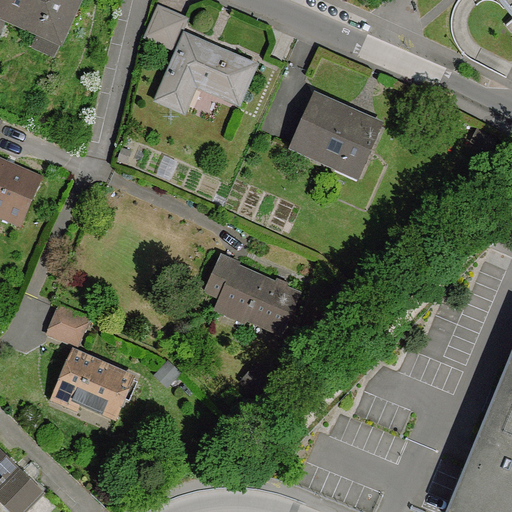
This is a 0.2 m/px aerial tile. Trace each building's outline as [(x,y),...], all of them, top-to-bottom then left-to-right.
[(83,0),(0,0),(0,16),(42,35),(37,47),(58,57),(83,0)] [(146,35),(173,48),(186,21),(159,8),(146,35)] [(252,64),(183,35),(157,97),(182,108),(193,82),(237,100),(252,64)] [(379,123),(316,94),(292,146),(356,175),(379,123)] [(44,177),(0,158),(0,216),(22,226),(44,177)] [(242,320),(243,317),(279,333),(296,293),(235,266),(237,262),(220,255),(205,290),(220,297),(215,309),(242,320)] [(60,306),(49,333),(76,345),(88,317),(60,306)] [(132,375),(72,350),(52,398),(74,407),(77,399),(115,415),(132,375)] [(511,511),(511,355),(446,511),(511,511)] [(180,372),(169,361),(156,375),(167,386),(180,372)] [(256,366),(241,381),(255,395),(271,379),(256,366)] [(20,511),(42,490),(0,448),(0,499),(13,511),(20,511)]
